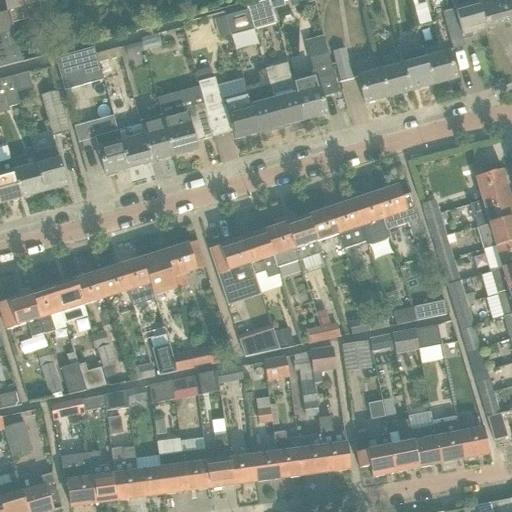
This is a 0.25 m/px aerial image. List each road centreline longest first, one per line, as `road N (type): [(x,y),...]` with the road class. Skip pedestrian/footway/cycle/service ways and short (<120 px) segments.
road 1 (unclassified): [(0,256),(505,118)]
road 2 (unclassified): [(511,472),(371,500),(360,511)]
